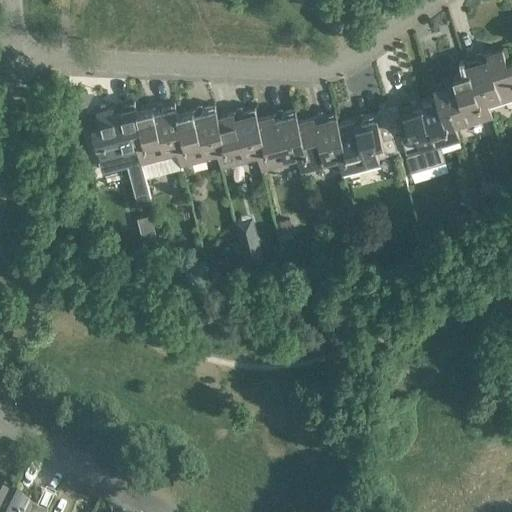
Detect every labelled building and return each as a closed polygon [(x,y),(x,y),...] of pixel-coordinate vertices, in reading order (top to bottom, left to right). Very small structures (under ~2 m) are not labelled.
[(487,102),(488,101),(499,98),(500,102),(511,98),(511,60),(506,62),(503,49),(464,60),(468,73),(469,72),(473,87),(482,84),(487,102)] [(492,118),(488,101),(487,102),(482,84),(473,87),(469,72),(468,73),(431,83),(435,95),(436,95),(440,109),(449,107),(453,124),(455,123),(467,120),(468,124),(492,118)] [(385,105),(398,151),(405,149),(410,168),(439,161),(444,159),(440,145),(459,139),(455,123),(453,124),(449,107),(440,109),(436,95),(435,95),(396,106),(395,102),(385,105)] [(137,112),(135,105),(134,100),(96,111),(100,124),(91,126),(100,160),(125,153),(124,149),(136,146),(137,145),(132,129),(141,126),(137,112)] [(155,108),(153,101),(135,105),(137,112),(141,126),(132,129),(137,145),(136,146),(144,177),(181,166),(181,164),(176,148),(177,147),(172,131),(181,128),(177,114),(176,108),(174,103),(155,108)] [(195,110),(193,103),(176,108),(177,114),(181,128),(172,131),(177,147),(176,148),(181,164),(205,157),(204,153),(217,149),(212,133),(221,131),(218,117),(214,105),(195,110)] [(384,155),(398,151),(385,105),(376,108),(377,112),(339,123),(343,137),(332,140),(337,156),(341,172),(378,162),(377,158),(385,156),(384,155)] [(262,133),(258,119),(255,107),(218,117),(221,131),(212,133),(217,149),(221,166),(246,159),(245,155),(257,152),(253,135),(262,133)] [(302,135),(298,121),(295,109),(258,119),(262,133),(253,135),(257,152),(261,168),(285,161),(284,157),(297,154),(292,138),(302,135)] [(343,137),(339,123),(335,111),(298,121),(302,135),(292,138),(297,154),(301,170),(326,163),(324,159),(337,156),(332,140),(343,137)] [(0,511),(3,511),(11,497),(0,491),(0,511)] [(39,511),(11,497),(3,511),(39,511)]
